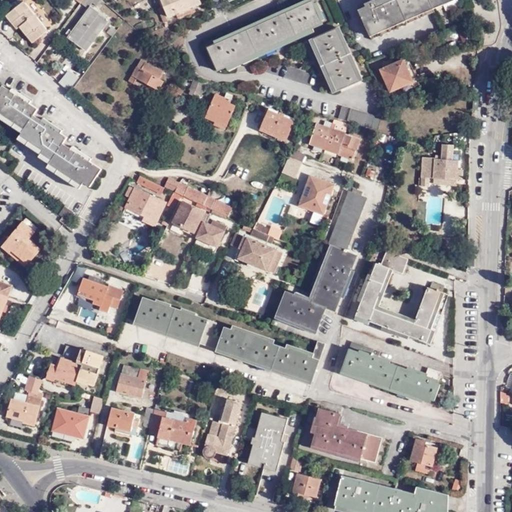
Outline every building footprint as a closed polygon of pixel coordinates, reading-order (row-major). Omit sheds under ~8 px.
[(88,8),(93,0),(83,0),(81,3),(88,8)] [(161,0),(168,18),(176,14),(194,7),(202,4),(200,0),(161,0)] [(325,24),(314,0),(304,0),(212,41),(214,45),(207,48),(217,71),(225,67),(230,71),(316,32),(314,28),(325,24)] [(373,0),(365,4),(366,6),(358,9),(372,40),(435,12),(434,9),(455,0),(373,0)] [(48,31),(25,3),(24,2),(7,16),(18,30),(20,28),(33,44),(48,31)] [(110,20),(91,7),(68,38),(87,51),(110,20)] [(194,7),(176,14),(178,19),(196,12),(194,7)] [(338,27),(309,40),(333,94),(362,81),(338,27)] [(404,60),(381,70),(391,92),(414,82),(404,60)] [(137,67),(132,76),(129,82),(134,84),(137,79),(159,91),(164,82),(160,80),(164,72),(146,62),(142,70),(137,67)] [(59,83),(69,91),(78,78),(68,71),(59,83)] [(203,96),(208,83),(195,78),(190,91),(191,91),(190,95),(198,98),(199,94),(203,96)] [(64,144),(68,138),(62,134),(64,131),(44,118),(43,121),(35,116),(39,110),(31,104),(32,101),(13,89),(12,91),(3,86),(0,90),(0,113),(25,129),(21,135),(44,151),(40,157),(83,186),(84,183),(91,187),(103,170),(91,162),(93,159),(74,147),(72,149),(64,144)] [(230,104),(232,100),(234,96),(227,94),(225,99),(216,95),(206,118),(216,122),(214,125),(225,130),(227,128),(236,107),(230,104)] [(349,108),(343,106),(339,119),(345,121),(349,108)] [(382,118),(351,108),(347,121),(379,131),(382,118)] [(260,130),(286,142),(295,122),(269,110),(260,130)] [(324,126),(317,123),(315,129),(311,127),(308,136),(312,137),(309,145),(339,155),(353,160),(356,151),(357,152),(363,137),(350,132),(348,135),(346,135),(346,133),(331,128),(333,124),(326,121),(324,126)] [(454,145),(443,144),(442,160),(435,159),(434,179),(463,181),(464,170),(458,169),(459,161),(453,160),(454,145)] [(295,178),(304,156),(292,150),(282,173),(295,178)] [(140,176),(139,175),(136,183),(163,195),(166,188),(140,176)] [(335,185),(311,176),(300,206),(324,216),(335,185)] [(233,208),(169,178),(165,187),(229,217),(233,208)] [(430,178),(422,178),(422,187),(430,187),(430,178)] [(167,203),(135,188),(135,189),(130,187),(125,196),(130,198),(126,207),(146,217),(143,221),(156,227),(167,203)] [(329,244),(332,245),(335,247),(348,252),(368,198),(362,196),(364,192),(354,188),(352,192),(349,191),(329,244)] [(174,192),(168,206),(175,210),(178,201),(179,202),(183,196),(174,192)] [(205,213),(184,202),(174,223),(195,233),(199,235),(204,222),(207,214),(205,213)] [(65,207),(60,215),(69,221),(73,213),(65,207)] [(74,228),(63,218),(60,221),(71,231),(74,228)] [(211,225),(204,222),(199,235),(197,238),(218,248),(227,227),(214,220),(211,225)] [(36,233),(23,222),(2,247),(10,254),(12,251),(29,265),(42,250),(30,240),(36,233)] [(253,229),(269,236),(271,230),(265,227),(264,226),(260,224),(256,223),(253,229)] [(239,248),(244,236),(236,233),(231,245),(239,248)] [(276,250),(244,236),(239,248),(238,250),(242,251),(239,259),(267,271),(273,256),(276,250)] [(332,245),(325,261),(329,262),(335,247),(332,245)] [(335,247),(329,262),(351,272),(352,271),(358,256),(348,252),(335,247)] [(396,254),(387,251),(381,265),(377,264),(355,320),(368,325),(370,322),(431,344),(436,331),(432,330),(428,328),(441,292),(442,293),(445,287),(432,283),(430,288),(428,288),(416,320),(415,324),(375,309),(390,270),(393,271),(403,275),(409,260),(396,254)] [(277,258),(273,256),(267,271),(271,273),(277,258)] [(329,262),(325,261),(311,298),(315,299),(329,262)] [(315,299),(311,298),(310,299),(309,302),(295,296),(295,295),(286,292),(277,315),(318,331),(326,309),(336,313),(342,297),(347,284),(351,272),(329,262),(315,299)] [(380,307),(393,271),(390,270),(375,309),(415,324),(416,320),(380,307)] [(203,277),(193,274),(188,288),(198,292),(203,277)] [(84,279),(78,296),(94,301),(93,304),(101,307),(100,310),(108,313),(113,297),(106,295),(109,287),(101,284),(102,280),(90,275),(88,280),(84,279)] [(0,293),(9,297),(13,286),(0,281),(0,293)] [(428,328),(432,330),(445,294),(442,293),(441,292),(428,328)] [(0,320),(9,297),(0,293),(0,320)] [(309,302),(310,299),(296,293),(295,295),(295,296),(309,302)] [(325,347),(317,344),(314,354),(288,345),(286,349),(274,345),(276,341),(233,326),(232,330),(225,328),(221,338),(213,336),(217,324),(209,321),(210,321),(197,316),(198,314),(182,309),(182,311),(172,308),(172,305),(157,300),(156,302),(144,298),(135,322),(313,382),(325,347)] [(317,334),(318,331),(277,315),(276,318),(317,334)] [(431,402),(441,373),(429,369),(428,374),(408,368),(407,371),(390,365),(391,361),(379,357),(381,352),(352,342),(342,371),(431,402)] [(105,356),(88,350),(87,351),(82,349),(82,350),(67,345),(63,357),(62,357),(59,367),(52,364),(47,379),(55,381),(56,379),(76,386),(78,382),(88,386),(89,384),(95,386),(105,356)] [(117,392),(142,399),(149,371),(125,365),(122,373),(121,373),(117,392)] [(28,396),(39,398),(40,393),(30,390),(28,396)] [(42,399),(39,398),(28,396),(27,403),(12,399),(7,417),(24,422),(23,424),(35,426),(42,399)] [(100,415),(104,399),(95,396),(91,410),(91,412),(100,415)] [(217,453),(227,455),(242,404),(228,400),(222,423),(213,420),(205,449),(204,450),(203,452),(204,454),(204,455),(205,456),(207,458),(209,459),(211,459),(213,458),(215,456),(216,456),(217,453)] [(84,439),(91,412),(91,410),(80,406),(78,413),(59,408),(53,431),(84,439)] [(134,420),(136,414),(112,408),(108,426),(116,428),(132,432),(133,427),(134,420)] [(151,422),(155,409),(148,408),(144,420),(145,421),(151,422)] [(197,420),(155,409),(151,422),(150,429),(149,431),(159,434),(158,438),(191,446),(197,420)] [(313,445),(320,447),(331,450),(375,463),(382,439),(337,427),(341,415),(320,409),(317,417),(319,418),(316,426),(319,427),(317,434),(316,434),(313,445)] [(289,420),(262,412),(249,460),(278,468),(286,443),(282,442),(289,420)] [(150,429),(151,422),(145,421),(143,427),(150,429)] [(417,440),(411,461),(419,463),(432,467),(433,467),(438,449),(425,445),(426,442),(417,440)] [(290,470),(301,472),(305,457),(294,454),(290,470)] [(430,474),(432,467),(419,463),(416,471),(429,475),(430,474)] [(322,480),(297,474),(292,494),(308,498),(309,496),(317,498),(322,480)] [(335,506),(360,511),(410,511),(411,509),(415,511),(419,498),(414,497),(415,493),(343,476),(335,506)] [(448,511),(449,495),(417,487),(415,493),(414,497),(419,498),(415,511),(411,509),(410,511),(448,511)]
